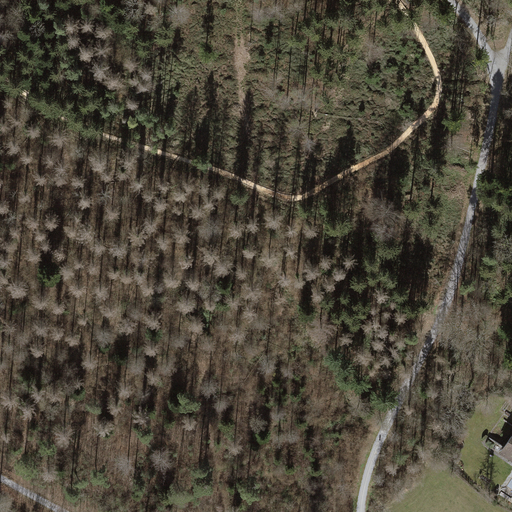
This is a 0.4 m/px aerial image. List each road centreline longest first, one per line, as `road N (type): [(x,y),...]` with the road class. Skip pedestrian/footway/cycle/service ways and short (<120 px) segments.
road 1 (track): [(357,511),(363,481),(460,260),(511,42)]
road 2 (track): [(434,0),(476,41),(496,104)]
